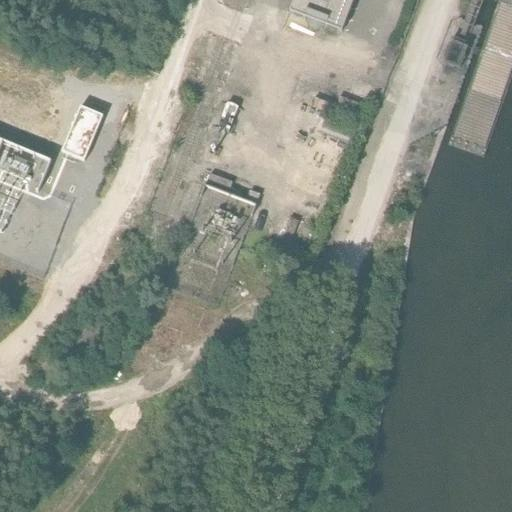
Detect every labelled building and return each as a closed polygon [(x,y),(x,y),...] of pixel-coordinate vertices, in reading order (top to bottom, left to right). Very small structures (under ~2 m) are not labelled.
[(297,0),(289,22),(341,41),(356,0),(331,0),(330,3),(323,1),(323,0),(297,0)] [(325,126),(319,141),(349,153),(355,138),(325,126)] [(316,152),(312,162),(338,173),(342,163),(316,152)] [(308,203),(329,211),(334,197),(327,194),(334,174),(297,159),(293,170),(309,176),(305,186),(313,189),(308,203)] [(211,181),(206,194),(228,202),(232,189),(211,181)] [(303,211),(307,202),(284,194),(284,192),(279,190),(275,200),(303,211)] [(307,202),(303,211),(325,220),(329,211),(308,203),(307,202)] [(264,242),(262,248),(273,252),(275,246),(306,259),(315,237),(284,224),(273,220),(264,242)]
